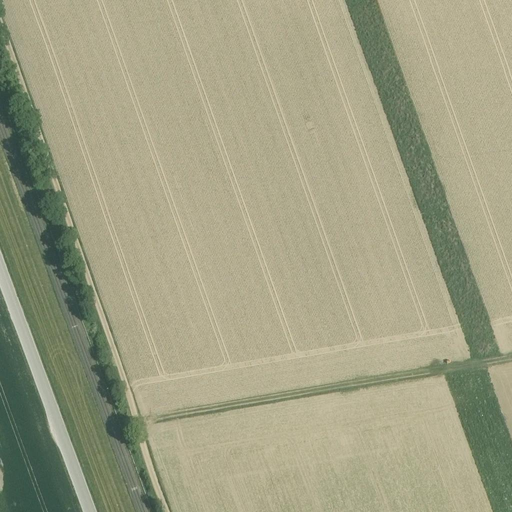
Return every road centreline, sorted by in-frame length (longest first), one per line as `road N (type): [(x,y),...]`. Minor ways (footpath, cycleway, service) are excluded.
road 1 (track): [(0,28),(167,511)]
road 2 (unclassified): [(86,511),(0,274)]
